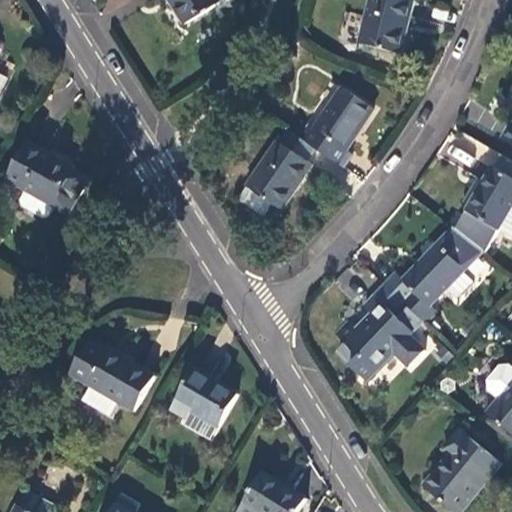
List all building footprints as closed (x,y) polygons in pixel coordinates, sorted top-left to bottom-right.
[(219,0),(168,0),(186,26),(221,3),(219,0)] [(414,3),(403,0),(371,0),(361,46),(402,56),(414,3)] [(309,129),(301,140),(317,150),(326,156),(334,145),(347,154),(376,111),(343,89),(314,132),(309,129)] [(301,140),(288,131),(280,144),(278,142),(247,189),(283,213),(314,166),(309,163),(317,150),(301,140)] [(91,179),(30,144),(10,180),(31,192),(26,202),(26,209),(43,220),(51,218),(57,207),(71,215),(91,179)] [(485,251),(490,255),(504,231),(511,235),(511,179),(496,170),(460,232),(485,251)] [(406,282),(396,274),(385,287),(424,323),(425,324),(436,312),(431,307),(448,290),(457,299),(474,282),(464,273),(485,251),(460,232),(457,230),(406,282)] [(424,323),(385,287),(366,308),(373,315),(359,331),(352,324),(340,338),(347,344),(341,351),(349,367),(368,382),(399,350),(401,352),(401,360),(411,369),(426,353),(410,338),(424,323)] [(91,342),(71,375),(136,414),(157,379),(110,350),(109,352),(91,342)] [(493,391),(503,399),(490,415),(511,432),(511,366),(504,367),(492,381),(493,391)] [(196,370),(177,404),(221,429),(240,396),(196,370)] [(462,431),(446,450),(453,456),(426,487),(455,511),(463,511),(503,465),(462,431)] [(299,511),(306,501),(262,475),(244,506),(254,511),(299,511)] [(55,511),(58,508),(30,493),(22,508),(20,507),(16,511),(55,511)] [(136,511),(139,508),(119,497),(110,511),(136,511)]
